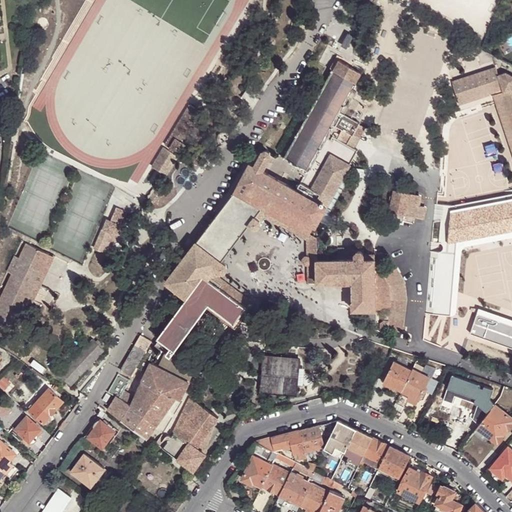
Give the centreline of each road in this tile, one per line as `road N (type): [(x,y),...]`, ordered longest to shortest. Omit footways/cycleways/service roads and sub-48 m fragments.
road 1 (residential): [(203,496),(247,429),(338,407),(459,465),(502,511)]
road 2 (residential): [(93,400),(10,511)]
